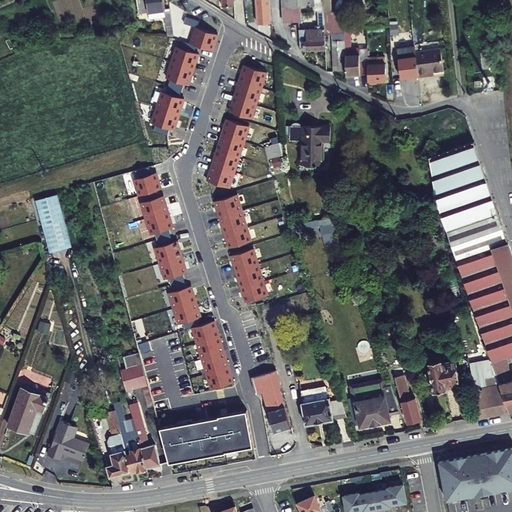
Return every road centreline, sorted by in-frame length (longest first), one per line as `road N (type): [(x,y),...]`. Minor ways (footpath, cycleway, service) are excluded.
road 1 (residential): [(236,24),(183,169),(221,307),(237,327),(247,363),(265,475)]
road 2 (tertiary): [(463,103),(387,107),(236,24)]
road 3 (secondary): [(259,476),(123,500),(38,494)]
road 4 (secondary): [(423,445),(265,475)]
road 5 (tertiary): [(463,103),(511,233)]
